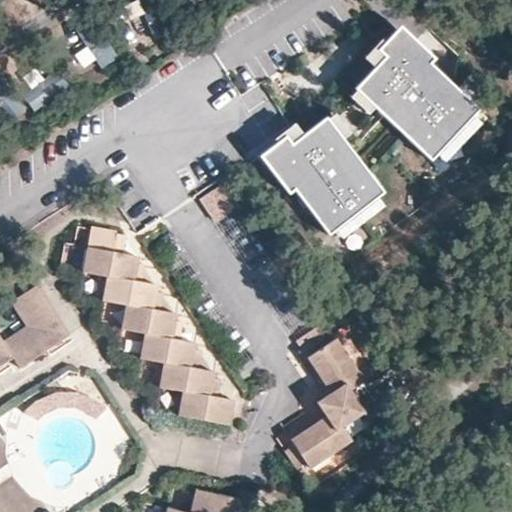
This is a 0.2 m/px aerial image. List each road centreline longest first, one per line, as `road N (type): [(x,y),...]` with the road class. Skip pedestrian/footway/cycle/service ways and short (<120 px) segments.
road 1 (track): [(341,511),(443,395),(511,346)]
road 2 (residential): [(0,202),(97,140),(121,136),(141,145),(182,204)]
